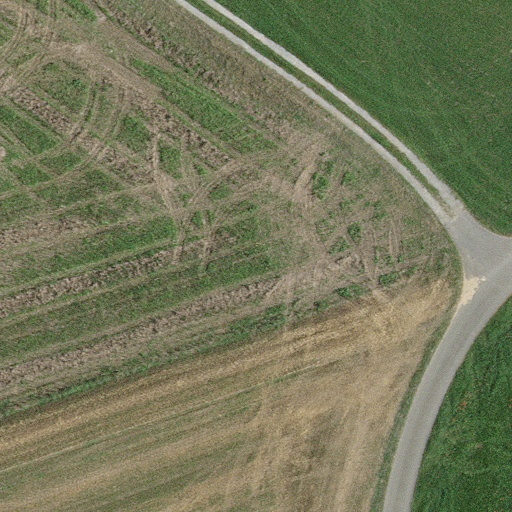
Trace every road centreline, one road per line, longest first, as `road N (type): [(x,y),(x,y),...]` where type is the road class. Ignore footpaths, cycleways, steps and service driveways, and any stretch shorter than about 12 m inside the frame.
road 1 (track): [(191,0),(433,175),(509,280)]
road 2 (track): [(399,511),(450,360),(511,278)]
